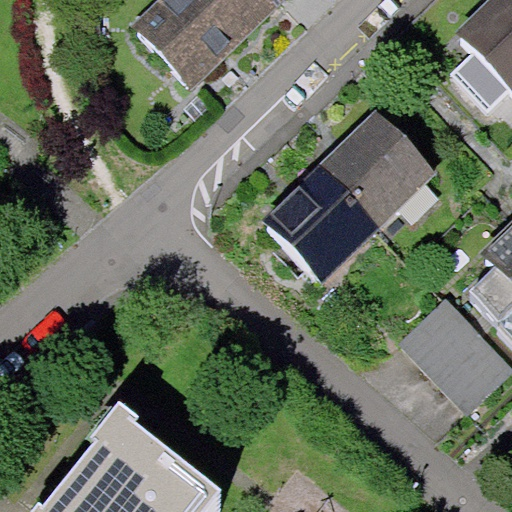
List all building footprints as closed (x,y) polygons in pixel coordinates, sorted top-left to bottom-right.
[(159,0),(121,37),(182,101),(288,0),(159,0)] [(511,0),(501,0),(454,45),(511,104),(511,0)] [(375,129),(262,230),(321,295),(434,194),(375,129)] [(511,237),(480,268),(492,283),(467,304),(511,346),(511,237)] [(511,375),(446,309),(438,317),(421,299),(382,336),(465,420),(511,375)] [(214,511),(112,434),(57,511),(214,511)]
